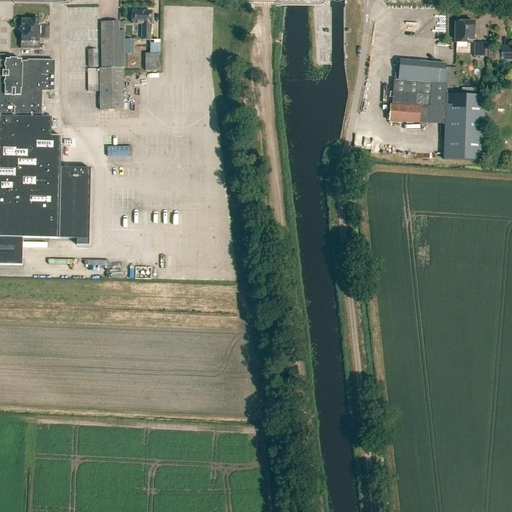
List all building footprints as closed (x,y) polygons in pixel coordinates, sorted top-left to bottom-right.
[(140,25),(140,40),(149,40),(149,25),(151,25),(151,13),(132,12),(132,24),(140,25)] [(20,33),(20,49),(40,49),(40,20),(31,20),(31,21),(21,21),(21,33),(20,33)] [(474,23),(473,23),(472,22),(467,22),(466,23),(465,23),(455,23),(455,44),(474,44),(474,56),(486,56),(487,44),(474,44),(474,42),(474,32),(474,23)] [(100,69),(100,111),(125,111),(124,69),(125,69),(125,32),(120,32),(120,23),(102,23),(102,69),(100,69)] [(42,26),(41,39),(50,39),(50,26),(42,26)] [(511,47),(501,48),(501,61),(511,61),(511,47)] [(88,51),(88,69),(98,68),(98,50),(88,51)] [(146,71),(162,71),(162,54),(146,54),(146,71)] [(61,169),(61,137),(52,137),(52,118),(42,118),(43,93),(55,93),(55,61),(28,61),(28,62),(21,62),(21,60),(7,60),(7,56),(0,56),(0,265),(23,266),(24,238),(59,239),(76,239),(76,246),(89,246),(90,170),(61,169)] [(389,122),(444,126),(443,161),(483,162),(486,97),(446,96),(447,86),(458,87),(458,79),(455,79),(456,69),(446,68),(446,66),(400,62),(399,76),(396,76),(393,106),(390,106),(389,122)] [(131,147),(107,147),(107,157),(131,157),(131,147)]
